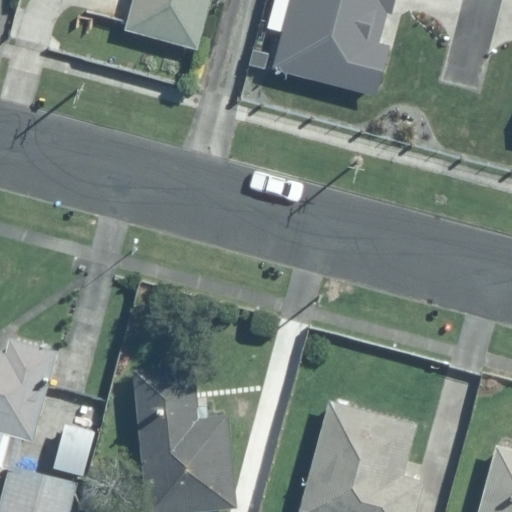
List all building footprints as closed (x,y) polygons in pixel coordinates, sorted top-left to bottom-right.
[(132,0),(125,26),(200,47),(213,0),(132,0)] [(293,0),(273,78),(377,107),(390,62),(379,58),(386,23),(394,25),(401,0),(293,0)] [(0,463),(5,464),(13,432),(25,435),(47,343),(12,334),(8,350),(0,348),(0,463)] [(193,371),(136,375),(145,511),(238,505),(231,412),(196,414),(193,371)] [(330,400),(300,511),(412,511),(421,480),(399,474),(413,421),(330,400)] [(511,511),(511,448),(493,444),(477,511),(511,511)] [(68,511),(77,480),(10,463),(0,504),(0,511),(68,511)]
